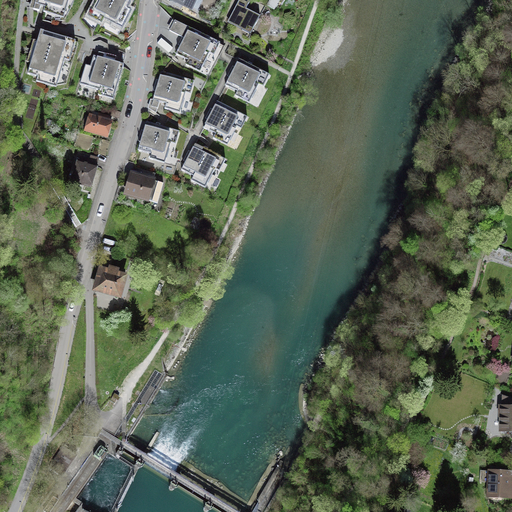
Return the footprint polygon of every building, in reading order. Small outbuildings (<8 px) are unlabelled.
[(36,0),(33,10),(39,11),(41,6),(45,8),(44,12),(47,13),(48,9),(65,13),(68,0),(36,0)] [(96,0),(90,12),(101,18),(99,22),(102,24),(104,19),(118,26),(126,12),(130,14),(131,11),(127,9),(131,0),(96,0)] [(238,0),(228,22),(238,27),(249,33),(258,15),(246,9),(250,0),(238,0)] [(184,38),(189,28),(175,21),(169,31),(184,38)] [(220,44),(189,28),(184,38),(176,54),(188,61),(186,65),(189,66),(191,62),(202,68),(214,45),(218,47),(220,44)] [(75,41),(41,31),(37,42),(28,74),(38,77),(36,82),(39,83),(41,78),(58,83),(69,44),(74,45),(75,41)] [(97,57),(94,56),(90,67),(86,66),(85,69),(89,70),(85,86),(100,90),(98,95),(101,96),(103,91),(115,95),(123,65),(111,61),(103,59),(104,54),(99,52),(97,57)] [(269,75),(239,60),(230,76),(225,85),(238,92),(235,96),(238,98),(241,93),(251,99),(263,76),(268,78),(269,75)] [(153,100),(151,107),(157,109),(159,103),(156,102),(157,101),(166,104),(165,109),(168,110),(169,105),(181,109),(188,84),(193,85),(194,82),(161,72),(156,90),(153,100)] [(247,118),(217,102),(208,118),(203,128),(216,134),(213,138),(216,140),(218,136),(229,141),(241,118),(246,121),(247,118)] [(90,116),(84,134),(108,141),(111,132),(114,123),(90,116)] [(179,132),(146,122),(141,139),(138,150),(151,154),(150,159),(153,160),(154,155),(166,159),(173,134),(178,135),(179,132)] [(78,134),(75,149),(89,153),(91,145),(93,138),(78,134)] [(101,140),(97,154),(106,157),(110,143),(101,140)] [(225,160),(195,144),(186,160),(181,170),(194,176),(191,181),(192,181),(194,183),(197,178),(207,184),(219,160),(224,163),(225,160)] [(98,171),(77,164),(71,184),(82,187),(92,190),(98,171)] [(128,186),(124,198),(150,206),(151,204),(158,206),(164,187),(156,185),(157,182),(131,174),(128,186)] [(95,280),(92,292),(120,301),(128,276),(119,273),(120,270),(109,267),(108,270),(99,267),(95,280)] [(511,407),(509,407),(499,407),(499,434),(511,434),(511,407)] [(64,446),(49,467),(55,472),(55,471),(62,476),(69,466),(77,455),(70,450),(64,446)] [(486,496),(511,497),(511,469),(487,469),(486,496)]
